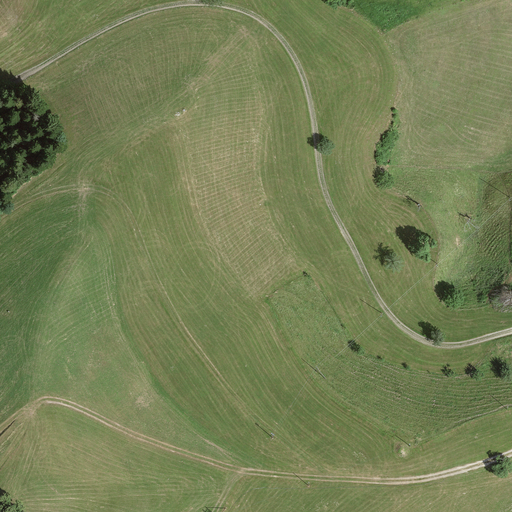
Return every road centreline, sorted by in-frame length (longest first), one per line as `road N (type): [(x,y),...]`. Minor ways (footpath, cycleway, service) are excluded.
road 1 (track): [(0,89),(137,16),(181,6),(243,12),(268,24),(304,74),(321,180),(400,327),(448,346),(511,332)]
road 2 (track): [(0,429),(53,402),(238,469),(348,481),(416,483),(511,460)]
